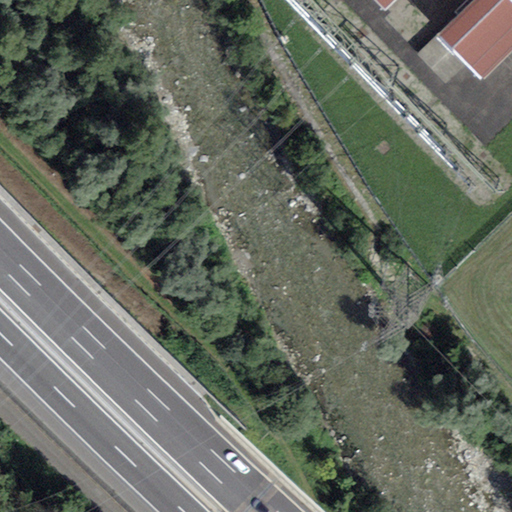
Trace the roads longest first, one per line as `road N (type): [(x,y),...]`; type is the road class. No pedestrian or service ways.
road 1 (motorway): [(246,511),(0,264)]
road 2 (motorway): [(0,334),(182,511)]
road 3 (unclassified): [(0,405),(108,511)]
